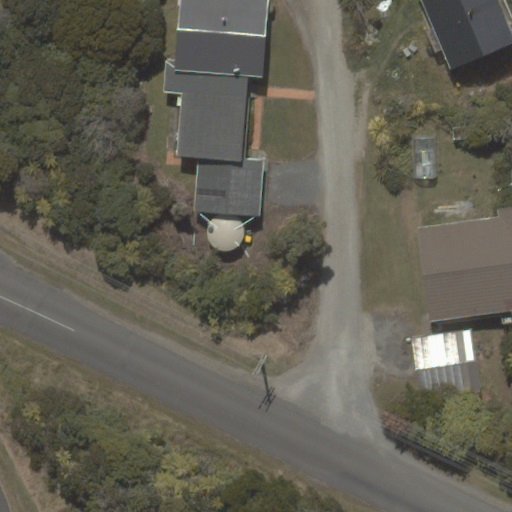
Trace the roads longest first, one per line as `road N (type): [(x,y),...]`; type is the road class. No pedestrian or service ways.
road 1 (residential): [(329,0),(340,154),(341,454)]
road 2 (residential): [(341,454),(0,292)]
road 3 (residential): [(459,511),(341,454)]
